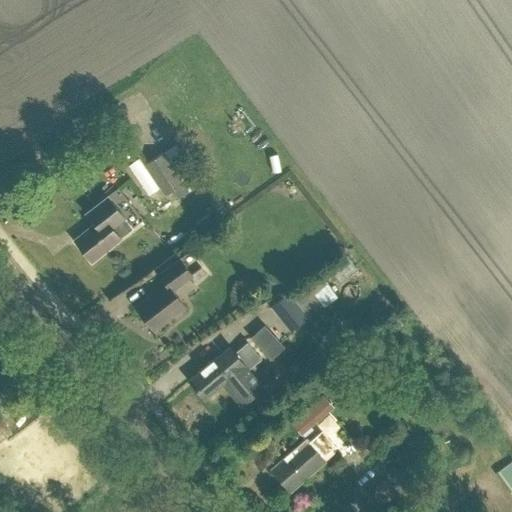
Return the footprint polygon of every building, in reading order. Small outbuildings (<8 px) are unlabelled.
[(146,163),(165,193),(197,172),(177,142),(163,151),(146,163)] [(74,239),(91,260),(120,237),(133,227),(107,195),(86,212),(94,223),(74,239)] [(166,283),(136,306),(153,328),(184,305),(172,290),(192,275),(180,258),(159,274),(166,283)] [(269,305),(289,329),(322,303),(302,278),(269,305)] [(0,394),(13,385),(1,370),(14,361),(2,344),(0,344),(0,394)] [(204,397),(226,380),(244,401),(262,386),(229,345),(189,379),(204,397)] [(300,415),(310,425),(332,404),(323,395),(300,415)] [(321,431),(308,442),(305,438),(271,469),(291,490),(324,460),(321,456),(334,445),(321,431)] [(511,461),(503,468),(511,480),(511,461)] [(397,491),(386,477),(369,491),(380,505),(397,491)]
